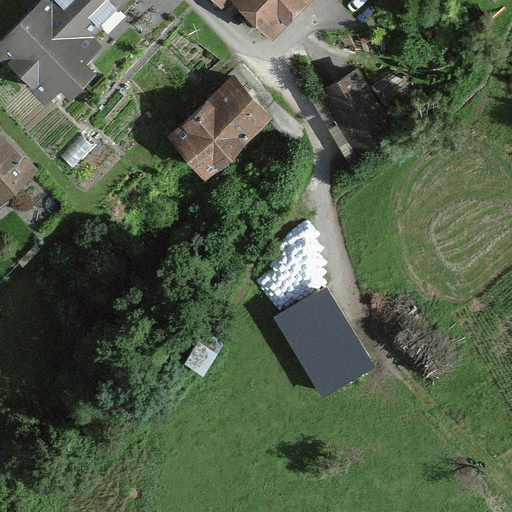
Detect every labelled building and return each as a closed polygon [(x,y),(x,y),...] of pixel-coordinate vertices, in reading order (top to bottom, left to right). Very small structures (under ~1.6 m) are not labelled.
[(128,0),(26,0),(0,24),(0,60),(38,103),(139,11),(128,0)] [(217,0),(255,37),(291,0),(217,0)] [(352,153),(393,134),(363,67),(322,85),(352,153)] [(262,116),(229,79),(168,134),(201,171),(262,116)] [(0,143),(0,197),(27,175),(0,143)] [(325,285),(274,315),(321,394),(372,364),(325,285)]
